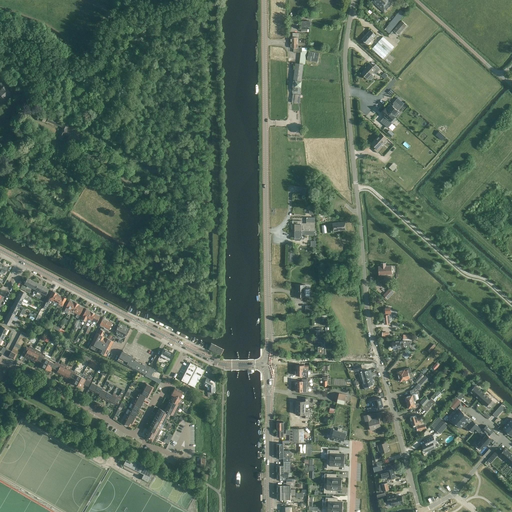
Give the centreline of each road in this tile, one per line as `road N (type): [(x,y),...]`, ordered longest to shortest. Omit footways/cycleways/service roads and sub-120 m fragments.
road 1 (unclassified): [(377,359),(345,65),(354,0)]
road 2 (tertiary): [(264,361),(264,0)]
road 3 (tertiary): [(226,364),(22,260)]
road 4 (residential): [(419,511),(377,359)]
road 5 (tertiary): [(264,361),(270,511)]
